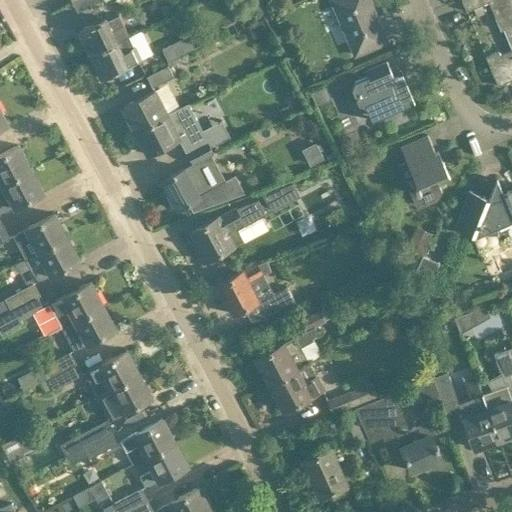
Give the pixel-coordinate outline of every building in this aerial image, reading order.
[(354,54),(369,48),(387,40),(381,24),(380,24),(380,23),(379,23),(376,24),(374,18),(375,18),(375,17),(367,0),(331,0),(342,24),(341,24),(354,54)] [(511,0),(461,0),(466,11),(488,2),(500,30),(504,28),(511,46),(511,49),(500,55),(498,50),(485,56),(498,85),(511,79),(511,0)] [(79,30),(90,53),(116,41),(129,35),(119,15),(106,21),(105,17),(79,30)] [(140,59),(129,35),(116,41),(90,53),(102,77),(140,59)] [(181,39),(163,48),(169,60),(187,51),(181,39)] [(367,105),(373,119),(392,111),(414,102),(402,75),(393,78),(386,62),(368,69),(364,71),(367,76),(354,81),(352,88),(356,99),(357,99),(358,103),(365,106),(367,105)] [(166,65),(146,76),(151,87),(172,76),(166,65)] [(135,129),(167,113),(155,90),(123,106),(135,129)] [(167,113),(135,129),(147,153),(179,136),(187,152),(207,141),(187,102),(179,106),(167,113)] [(409,143),(400,146),(407,164),(419,191),(411,195),(414,203),(423,207),(438,200),(441,192),(438,184),(450,179),(443,162),(438,152),(438,151),(435,152),(427,135),(409,143)] [(161,180),(176,208),(187,202),(193,212),(244,193),(235,176),(212,188),(199,162),(213,155),(207,141),(187,152),(193,164),(184,168),(161,180)] [(0,183),(30,168),(17,144),(0,153),(0,183)] [(0,183),(0,212),(1,214),(19,204),(43,192),(30,168),(0,183)] [(469,190),(454,228),(473,236),(476,235),(475,233),(480,227),(497,226),(511,219),(511,188),(502,193),(500,187),(496,179),(493,187),(488,198),(469,190)] [(292,186),(265,196),(272,210),(297,197),(292,186)] [(196,245),(204,261),(233,245),(242,240),(234,225),(241,221),(243,225),(265,213),(257,199),(235,208),(217,217),(191,231),(198,244),(196,245)] [(66,236),(53,213),(12,235),(24,258),(37,251),(66,236)] [(0,227),(0,242),(9,237),(3,226),(0,227)] [(408,247),(424,254),(433,234),(417,227),(408,247)] [(66,236),(37,251),(24,258),(37,282),(78,260),(66,236)] [(440,262),(424,255),(415,275),(430,288),(440,262)] [(247,282),(260,275),(269,270),(265,259),(241,272),(241,271),(236,274),(217,284),(232,313),(246,305),(256,300),(247,282)] [(37,309),(35,310),(48,335),(62,327),(102,305),(88,281),(66,293),(48,302),(49,303),(45,305),(37,309)] [(11,309),(39,295),(34,284),(6,298),(11,309)] [(286,286),(266,296),(275,311),(293,300),(286,286)] [(20,318),(45,305),(39,295),(11,309),(0,315),(0,334),(23,323),(20,318)] [(115,328),(102,305),(62,327),(75,349),(115,328)] [(458,316),(466,340),(490,331),(482,307),(458,316)] [(319,311),(296,323),(300,332),(324,320),(319,311)] [(275,346),(256,357),(270,383),(296,369),(309,363),(302,350),(312,337),(317,331),(314,326),(295,336),(282,343),(275,346)] [(511,380),(511,359),(508,348),(493,353),(501,374),(486,380),(490,391),(482,394),(498,438),(511,433),(511,399),(510,394),(509,395),(505,383),(511,380)] [(102,362),(84,371),(96,394),(110,388),(138,373),(126,350),(102,362)] [(75,363),(69,352),(42,366),(48,377),(75,363)] [(48,377),(54,388),(81,374),(75,363),(48,377)] [(296,369),(270,383),(284,410),(303,399),(310,396),(310,395),(323,389),(309,363),(296,369)] [(498,438),(482,394),(456,403),(445,371),(432,376),(449,422),(462,417),(473,447),(498,438)] [(150,397),(138,373),(110,388),(96,394),(109,418),(105,420),(111,430),(128,421),(145,413),(139,402),(150,397)] [(441,429),(436,416),(408,429),(400,410),(436,394),(429,377),(356,408),(369,439),(394,428),(401,445),(411,470),(441,457),(437,448),(438,447),(436,443),(435,444),(431,433),(441,429)] [(372,383),(328,401),(333,413),(377,394),(372,383)] [(364,439),(351,410),(336,416),(348,446),(364,439)] [(120,439),(126,451),(132,463),(146,456),(174,442),(162,418),(120,439)] [(111,430),(105,420),(77,435),(71,438),(77,449),(83,446),(111,431),(111,430)] [(117,442),(111,431),(83,446),(89,457),(117,442)] [(22,433),(1,444),(10,461),(24,454),(22,452),(30,447),(22,433)] [(186,466),(174,442),(146,456),(152,468),(139,475),(145,487),(186,466)] [(329,447),(320,451),(302,458),(318,495),(327,491),(331,500),(348,492),(345,483),(361,476),(355,463),(339,470),(329,447)] [(109,495),(101,480),(89,485),(97,501),(109,495)] [(199,486),(180,496),(157,508),(159,511),(205,511),(211,509),(199,486)] [(123,511),(147,500),(141,488),(113,503),(118,511),(123,511)] [(151,511),(153,511),(147,500),(123,511),(151,511)] [(10,502),(0,507),(0,511),(19,511),(18,509),(15,511),(10,502)]
